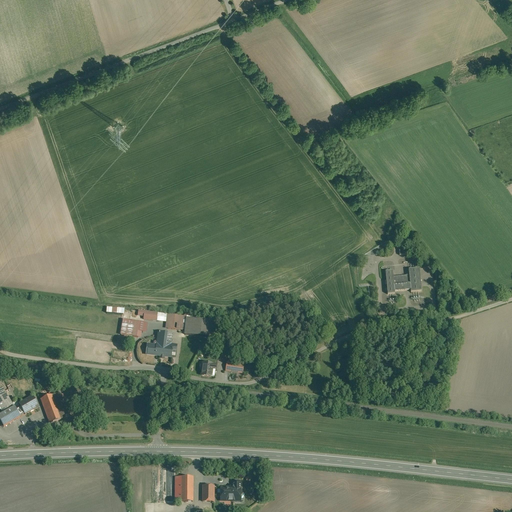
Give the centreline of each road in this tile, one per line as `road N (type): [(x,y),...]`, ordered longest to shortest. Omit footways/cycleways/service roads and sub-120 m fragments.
road 1 (unclassified): [(511,298),(433,324),(363,329),(250,383),(162,370)]
road 2 (secondary): [(156,451),(511,479)]
road 3 (unclassified): [(292,0),(0,115)]
road 4 (unclassified): [(162,370),(0,349)]
road 5 (secondary): [(0,455),(156,451)]
